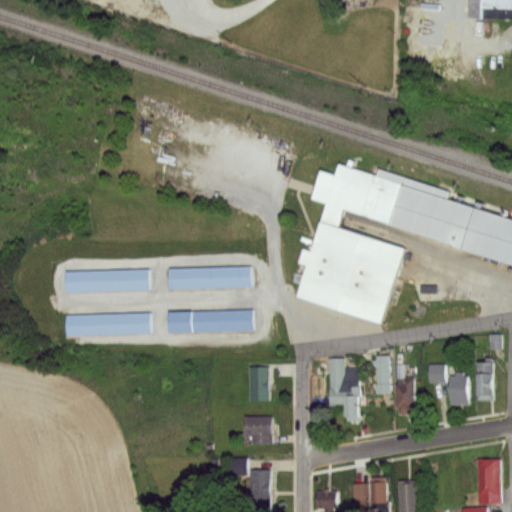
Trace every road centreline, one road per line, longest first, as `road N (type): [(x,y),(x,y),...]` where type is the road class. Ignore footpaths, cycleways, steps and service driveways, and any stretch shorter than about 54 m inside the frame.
road 1 (residential): [(301,360),(315,343),(511,315)]
road 2 (residential): [(302,456),(511,421)]
road 3 (residential): [(303,511),(301,360)]
